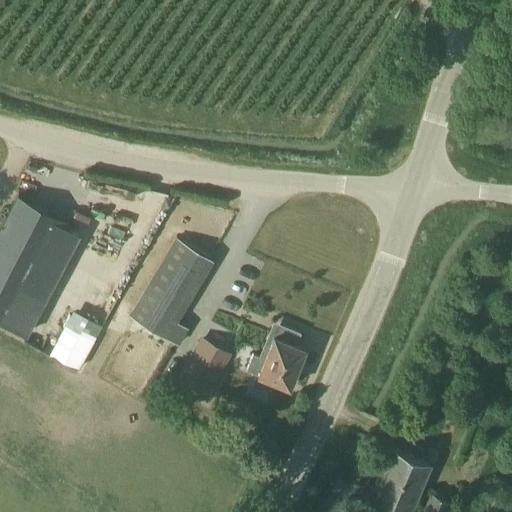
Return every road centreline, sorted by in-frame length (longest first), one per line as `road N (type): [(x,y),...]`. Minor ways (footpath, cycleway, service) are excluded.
road 1 (unclassified): [(419,189),(227,179),(57,148),(0,128)]
road 2 (tertiary): [(277,511),(419,189)]
road 3 (tertiary): [(419,189),(481,0)]
